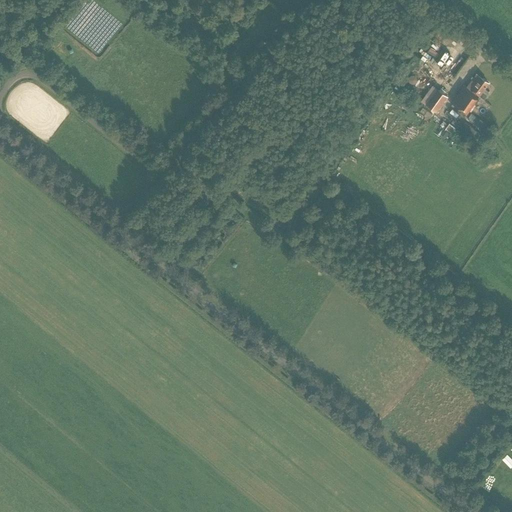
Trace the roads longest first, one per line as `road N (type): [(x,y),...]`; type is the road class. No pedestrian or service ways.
road 1 (unclassified): [(0,137),(468,511)]
road 2 (unclassified): [(511,74),(414,0)]
